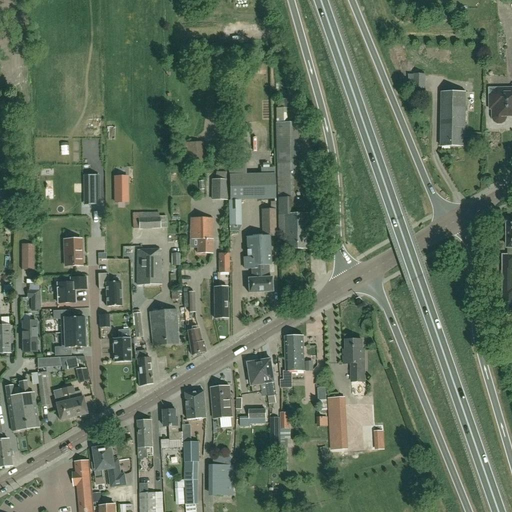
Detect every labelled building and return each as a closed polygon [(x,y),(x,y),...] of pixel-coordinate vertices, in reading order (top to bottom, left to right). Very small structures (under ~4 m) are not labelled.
[(413,89),(425,90),(425,75),(413,74),(413,89)] [(511,88),(489,89),(490,109),(492,109),(493,119),(495,122),(498,124),(502,124),(505,122),(507,118),(507,117),(511,116),(511,88)] [(441,146),(453,147),(465,147),(466,92),(454,92),(441,92),(441,146)] [(279,108),(277,108),(277,110),(278,165),(279,235),(285,235),(285,250),(308,249),(307,208),(295,208),(295,191),(306,191),(306,165),(298,165),(298,123),(287,123),(287,109),(290,109),(289,101),(279,102),(279,108)] [(181,165),(204,164),(202,142),(180,143),(181,165)] [(275,174),(246,175),(245,155),(228,155),(229,175),(230,200),(229,200),(229,206),(240,206),(240,200),(275,200),(275,174)] [(83,176),(83,201),(83,205),(99,205),(99,201),(99,176),(83,176)] [(128,203),(128,180),(128,176),(114,176),(114,203),(127,203),(128,203)] [(213,180),(212,200),(227,200),(227,181),(213,180)] [(263,230),(263,237),(269,237),(276,236),(275,217),(275,209),(261,210),(261,217),(262,230),(263,230)] [(139,230),(160,229),(167,229),(166,216),(159,217),(159,212),(132,213),(133,230),(139,230)] [(190,218),(190,240),(197,240),(197,254),(212,254),(212,240),(213,219),(190,218)] [(511,222),(506,222),(506,250),(508,250),(508,254),(502,254),(502,312),(511,312),(511,222)] [(271,264),(269,237),(263,237),(246,238),(247,257),(244,258),(244,269),(248,269),(251,268),(251,271),(267,271),(267,266),(269,265),(269,264),(271,264)] [(21,270),(34,271),(34,245),(21,244),(21,270)] [(65,246),(66,267),(81,266),(80,245),(65,246)] [(137,285),(150,284),(148,250),(138,251),(137,285)] [(150,284),(162,284),(160,250),(148,250),(150,284)] [(180,266),(179,254),(171,254),(171,266),(180,266)] [(229,273),(229,254),(218,254),(219,273),(229,273)] [(252,279),(249,279),(249,292),(258,292),(266,292),(266,291),(273,291),(272,278),(270,278),(269,265),(267,266),(267,271),(251,271),(252,279)] [(108,274),(98,274),(99,289),(106,289),(106,307),(121,307),(120,283),(108,283),(108,274)] [(70,284),(57,284),(58,304),(75,304),(74,291),(86,290),(86,277),(70,278),(70,284)] [(228,318),(228,288),(214,288),(214,319),(228,318)] [(27,291),(27,298),(31,298),(31,311),(38,310),(41,310),(41,302),(38,302),(38,294),(38,291),(27,291)] [(188,314),(196,313),(194,292),(187,293),(183,293),(184,305),(188,305),(188,314)] [(153,346),(179,344),(176,310),(150,313),(153,346)] [(61,319),(61,334),(84,333),(84,328),(86,328),(86,320),(84,320),(84,318),(70,318),(69,311),(53,312),(54,320),(61,319)] [(133,314),(135,326),(141,325),(140,313),(139,313),(133,314)] [(23,322),(22,322),(24,353),(37,352),(36,322),(30,322),(30,315),(23,315),(23,322)] [(109,315),(99,315),(99,316),(100,316),(100,328),(109,328),(109,327),(109,316),(109,315)] [(1,326),(0,325),(0,353),(10,353),(10,331),(9,325),(9,317),(1,318),(1,326)] [(202,342),(200,330),(188,332),(192,356),(206,353),(204,341),(202,342)] [(85,338),(84,333),(61,334),(62,348),(55,348),(55,356),(71,355),(71,348),(85,348),(85,346),(87,346),(86,338),(85,338)] [(303,337),(285,337),(285,345),(288,345),(289,347),(295,347),(295,359),(299,359),(299,371),(305,371),(303,337)] [(114,340),(115,363),(130,362),(129,339),(114,340)] [(361,340),(345,340),(346,354),(344,355),(344,364),(353,364),(353,371),(351,371),(351,382),(364,382),(364,354),(362,354),(361,340)] [(288,345),(285,345),(286,371),(283,371),(283,380),(290,380),(290,372),(299,371),(299,359),(295,359),(295,347),(289,347),(288,345)] [(136,351),(134,352),(135,361),(137,360),(139,387),(153,383),(151,359),(146,359),(145,351),(136,351)] [(264,361),(262,361),(266,384),(268,397),(275,396),(273,383),(275,382),(275,381),(276,377),(273,374),(271,360),(269,360),(269,358),(264,359),(264,361)] [(266,384),(262,361),(248,363),(250,373),(249,373),(248,374),(248,375),(249,379),(249,380),(250,380),(251,380),(253,394),(262,392),(261,384),(266,384)] [(305,361),(306,371),(314,371),(313,361),(305,361)] [(75,369),(79,384),(89,381),(86,369),(75,369)] [(47,372),(37,373),(41,406),(49,405),(47,389),(49,389),(47,372)] [(20,396),(26,430),(40,428),(35,393),(29,394),(27,382),(20,383),(22,395),(20,396)] [(26,430),(20,396),(15,396),(13,386),(6,387),(13,432),(26,430)] [(229,386),(220,387),(211,388),(213,419),(232,417),(229,386)] [(73,387),(67,388),(74,417),(87,414),(83,397),(82,398),(81,391),(75,393),(73,387)] [(74,417),(67,388),(53,392),(60,421),(74,417)] [(326,400),(325,389),(318,389),(319,400),(319,402),(326,401),(326,400)] [(187,420),(197,419),(206,418),(204,391),(185,393),(187,420)] [(329,398),(330,408),(342,408),(342,397),(329,398)] [(108,409),(115,407),(113,400),(103,402),(105,410),(108,409)] [(176,410),(163,411),(164,427),(170,427),(170,441),(183,440),(183,432),(179,432),(179,419),(176,419),(176,410)] [(249,417),(249,425),(250,425),(266,424),(265,419),(266,419),(266,410),(249,410),(249,417)] [(290,413),(280,413),(280,429),(290,429),(290,413)] [(274,446),(281,446),(280,434),(279,434),(279,418),(270,418),(271,435),(274,435),(274,446)] [(150,449),(150,447),(153,447),(152,421),(137,422),(139,447),(138,447),(138,459),(147,458),(147,449),(150,449)] [(354,445),(370,443),(367,422),(351,425),(354,445)] [(0,467),(12,466),(9,440),(3,440),(1,426),(0,426),(0,467)] [(175,447),(180,447),(181,441),(166,441),(166,452),(175,452),(175,447)] [(184,480),(185,488),(186,505),(186,511),(196,511),(196,504),(198,504),(198,480),(198,462),(200,462),(200,443),(184,444),(185,462),(185,480),(184,480)] [(104,447),(103,448),(106,469),(109,469),(112,487),(126,485),(125,474),(121,475),(118,459),(113,460),(111,446),(110,447),(108,446),(105,446),(104,447)] [(106,469),(103,448),(101,448),(100,447),(97,447),(96,449),(94,449),(97,470),(95,471),(97,486),(105,485),(104,478),(103,470),(106,469)] [(209,496),(234,496),(234,466),(209,465),(209,496)] [(176,488),(184,488),(183,476),(175,477),(176,488)] [(140,493),(139,493),(139,511),(156,511),(156,493),(148,493),(148,483),(141,484),(140,484),(140,493)]
